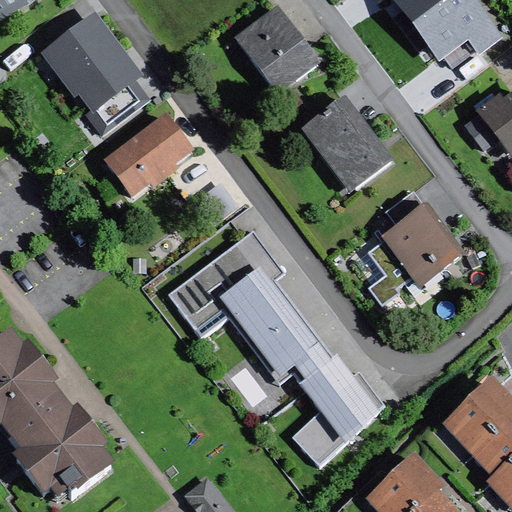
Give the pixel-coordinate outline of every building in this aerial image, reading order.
[(0,0),(0,15),(20,0),(0,0)] [(421,0),(408,10),(440,52),(476,25),(456,1),(457,0),(421,0)] [(235,40),(278,96),(322,65),(277,8),(235,40)] [(96,14),(42,56),(75,100),(80,97),(89,109),(84,113),(102,137),(152,101),(138,84),(144,78),(96,14)] [(511,94),(504,101),(501,96),(476,114),(511,161),(511,94)] [(302,132),(350,196),(394,162),(345,98),(302,132)] [(168,115),(104,163),(133,200),(151,186),(155,191),(180,171),(177,166),(196,152),(168,115)] [(466,257),(428,204),(424,207),(414,193),(386,214),(398,228),(382,240),(384,242),(368,256),(385,278),(369,290),(382,309),(401,295),(398,291),(413,280),(422,291),(466,257)] [(254,234),(169,297),(201,341),(230,321),(280,387),(295,375),(303,385),(300,388),(321,414),(293,439),(320,468),(386,409),(359,375),(354,379),(337,358),(334,360),(276,283),(285,276),(254,234)] [(12,332),(0,340),(0,429),(2,428),(20,453),(13,458),(43,498),(51,493),(58,503),(67,496),(72,501),(115,466),(12,332)] [(511,399),(493,379),(443,426),(492,478),(511,458),(511,399)] [(415,453),(367,501),(377,511),(410,511),(413,510),(414,511),(418,511),(441,492),(446,488),(415,453)] [(487,484),(511,509),(511,458),(492,478),(487,484)] [(185,498),(195,511),(232,511),(208,480),(185,498)] [(414,511),(413,510),(410,511),(458,511),(441,492),(418,511),(414,511)]
